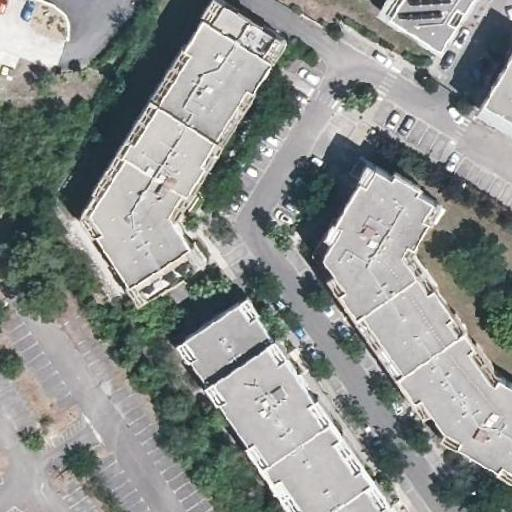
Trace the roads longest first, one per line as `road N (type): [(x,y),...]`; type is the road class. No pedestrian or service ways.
road 1 (residential): [(439,112),(346,57),(251,223),(439,496),(465,511)]
road 2 (residential): [(439,112),(508,0)]
